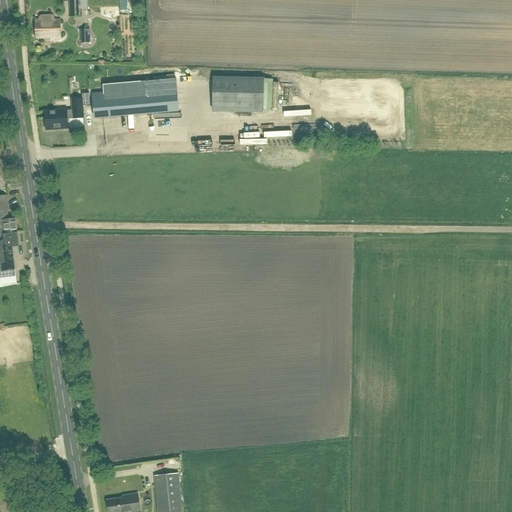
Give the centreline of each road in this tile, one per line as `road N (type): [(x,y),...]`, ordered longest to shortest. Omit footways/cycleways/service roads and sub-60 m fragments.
road 1 (secondary): [(82,511),(0,5)]
road 2 (track): [(35,229),(423,229)]
road 3 (unknown): [(37,143),(126,135),(185,112),(197,116),(203,137)]
